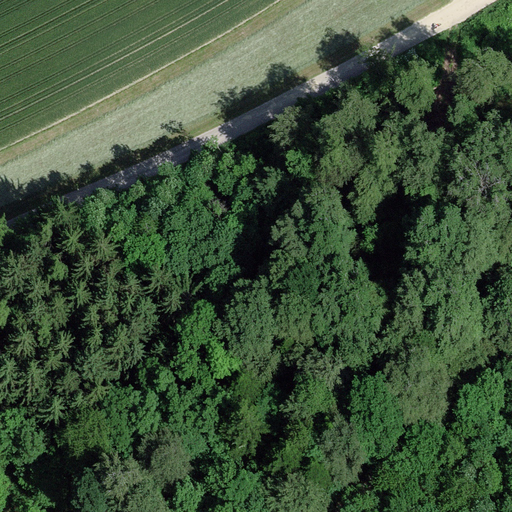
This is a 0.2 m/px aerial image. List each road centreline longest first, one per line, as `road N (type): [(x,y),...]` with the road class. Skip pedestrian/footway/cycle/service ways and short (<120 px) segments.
road 1 (track): [(0,223),(244,126),(472,0)]
road 2 (track): [(511,353),(339,511)]
